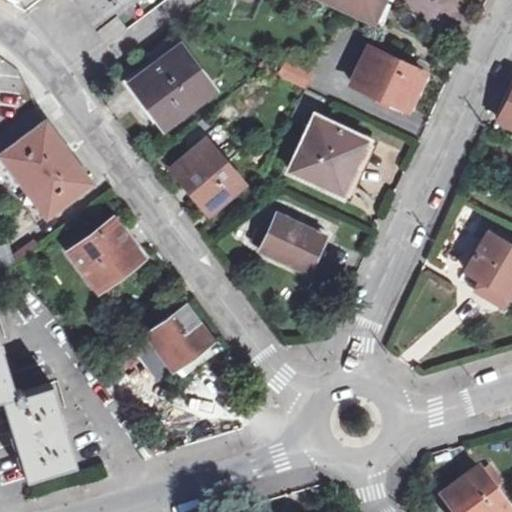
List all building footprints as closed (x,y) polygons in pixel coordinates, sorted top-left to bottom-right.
[(10,0),(25,8),(36,0),(10,0)] [(78,0),(109,40),(162,0),(78,0)] [(209,0),(208,5),(231,13),(234,0),(209,0)] [(378,0),(349,0),(373,11),(378,0)] [(423,71),(373,47),(356,83),(404,107),(423,71)] [(213,90),(183,48),(137,83),(167,124),(213,90)] [(318,66),(290,53),(282,70),(310,84),(318,66)] [(511,96),(503,116),(511,120),(511,96)] [(367,140),(317,117),(290,170),(343,194),(367,140)] [(94,180),(47,118),(0,152),(0,172),(38,221),(94,180)] [(220,162),(205,144),(170,171),(206,216),(236,193),(216,167),(220,162)] [(299,222),(279,213),(263,249),(311,271),(327,235),(324,234),(326,229),(301,217),(299,222)] [(142,255),(115,221),(70,252),(96,288),(142,255)] [(511,289),(511,241),(492,230),(465,275),(480,284),(485,277),(511,292),(511,289)] [(7,242),(0,244),(0,265),(14,262),(7,242)] [(510,292),(511,292),(485,277),(480,284),(479,286),(505,301),(510,292)] [(211,340),(184,305),(147,333),(174,368),(211,340)] [(0,342),(0,394),(23,477),(72,461),(48,380),(20,388),(19,383),(13,383),(0,342)] [(511,511),(511,504),(485,470),(448,497),(451,501),(446,505),(452,511),(511,511)]
